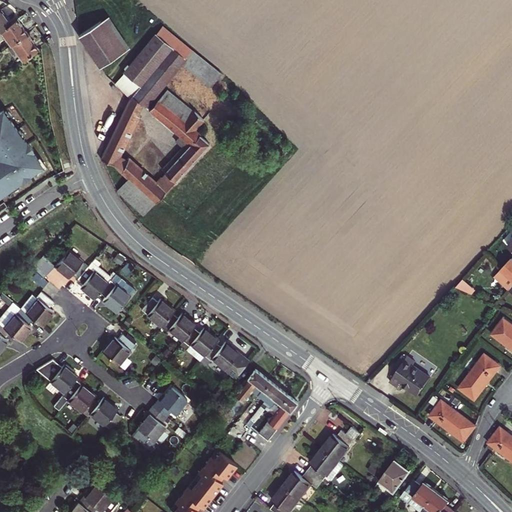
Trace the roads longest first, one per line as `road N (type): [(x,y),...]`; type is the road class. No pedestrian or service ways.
road 1 (tertiary): [(331,379),(144,249),(91,177)]
road 2 (tertiary): [(501,511),(439,455),(331,379)]
road 3 (tertiary): [(91,177),(66,30),(48,0)]
road 4 (residential): [(228,511),(331,379)]
